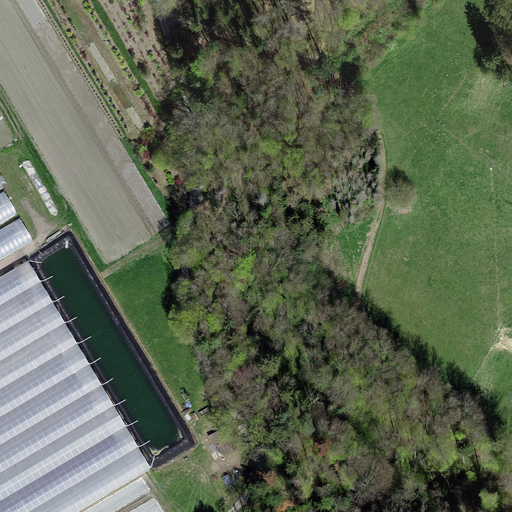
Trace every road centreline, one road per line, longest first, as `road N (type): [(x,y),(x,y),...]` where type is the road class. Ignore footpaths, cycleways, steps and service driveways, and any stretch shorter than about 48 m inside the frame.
road 1 (track): [(511,450),(378,345),(360,319),(357,292),(384,175),(378,131),(361,99),(321,64),(167,19)]
road 2 (track): [(161,0),(176,127),(165,250),(174,315),(251,475),(222,511)]
